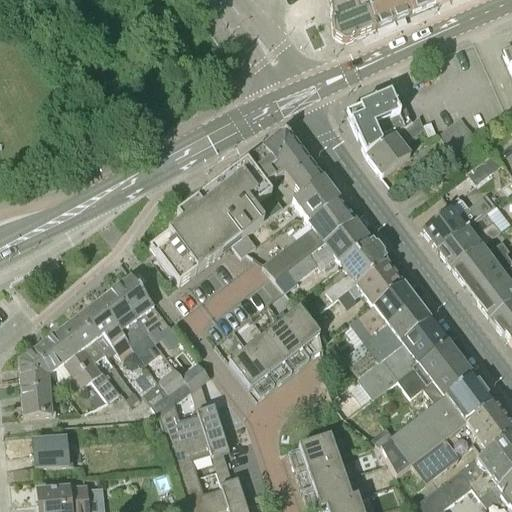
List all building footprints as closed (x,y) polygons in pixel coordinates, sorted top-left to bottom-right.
[(376,34),(361,0),(327,0),(332,42),(343,48),(344,48),(347,48),(349,47),(351,45),(352,43),(376,34)] [(361,0),(376,34),(411,19),(402,0),(387,0),(386,0),(361,0)] [(434,8),(430,0),(386,0),(387,0),(402,0),(411,19),(434,8)] [(430,0),(434,8),(453,0),(430,0)] [(511,52),(502,57),(511,81),(511,52)] [(393,139),(404,131),(389,97),(345,116),(364,160),(365,161),(393,139)] [(393,139),(365,161),(380,182),(409,160),(399,146),(404,148),(423,133),(418,121),(404,131),(393,139)] [(451,158),(473,141),(459,122),(437,139),(451,158)] [(430,126),(422,130),(427,141),(435,138),(430,126)] [(299,200),(322,184),(287,137),(277,138),(262,150),(272,164),(282,177),(299,200)] [(92,157),(104,150),(98,138),(85,144),(92,157)] [(272,164),(262,151),(193,205),(199,213),(166,237),(172,246),(154,259),(178,290),(185,285),(230,250),(245,239),(263,226),(252,212),(271,198),(266,191),(275,184),(264,170),(272,164)] [(493,158),(483,166),(490,176),(500,168),(493,158)] [(306,228),(338,204),(322,184),(299,200),(290,207),(306,228)] [(437,255),(467,232),(494,211),(484,199),(467,212),(461,204),(421,235),(437,255)] [(277,280),(354,225),(338,204),(306,228),(313,237),(299,248),(296,243),(285,252),(282,249),(259,267),(277,280)] [(338,271),(370,246),(354,225),(277,280),(280,282),(274,286),(282,297),(316,270),(319,275),(332,265),(338,271)] [(451,273),(480,250),(490,243),(499,236),(492,226),(473,240),(467,232),(437,255),(451,273)] [(239,262),(255,251),(245,239),(230,250),(239,262)] [(319,316),(348,294),(386,267),(370,246),(338,271),(345,279),(311,306),(319,316)] [(469,297),(510,264),(505,258),(508,255),(501,246),(486,257),(480,250),(451,273),(469,297)] [(489,322),(511,304),(511,266),(510,264),(469,297),(489,322)] [(371,312),(401,287),(386,267),(348,294),(356,305),(361,300),(371,312)] [(143,334),(148,339),(156,333),(159,337),(168,330),(130,281),(113,294),(135,323),(143,334)] [(355,354),(416,306),(401,287),(371,312),(348,330),(350,332),(344,337),(349,343),(348,345),(355,354)] [(132,351),(148,339),(143,334),(135,323),(113,294),(97,306),(132,351)] [(511,304),(489,322),(490,323),(503,341),(504,340),(511,349),(511,304)] [(131,352),(132,351),(97,306),(77,322),(93,345),(103,358),(105,360),(117,358),(120,362),(132,353),(131,352)] [(401,347),(429,324),(416,306),(355,354),(348,359),(343,363),(359,383),(356,385),(357,386),(403,350),(401,347)] [(318,341),(298,314),(279,328),(300,355),(318,341)] [(275,320),(280,327),(287,322),(282,315),(275,320)] [(93,366),(103,358),(93,345),(77,322),(56,338),(90,384),(107,406),(118,399),(102,376),(101,377),(93,366)] [(396,386),(447,347),(429,324),(401,347),(403,350),(357,386),(371,404),(395,386),(396,386)] [(300,355),(279,328),(262,341),(283,368),(300,355)] [(97,413),(107,406),(90,384),(56,338),(32,356),(48,380),(50,379),(60,393),(73,383),(80,393),(81,392),(97,413)] [(283,368),(262,341),(245,355),(265,381),(283,368)] [(435,409),(472,380),(466,373),(466,372),(447,347),(396,386),(409,404),(422,393),(435,409)] [(265,381),(245,355),(240,358),(227,368),(248,395),(265,381)] [(47,381),(48,380),(32,356),(16,368),(19,395),(48,392),(47,381)] [(192,395),(199,388),(208,381),(198,369),(185,378),(181,382),(192,395)] [(192,395),(181,382),(174,373),(157,386),(167,399),(175,408),(190,397),(192,395)] [(410,471),(493,407),(472,380),(435,409),(394,440),(378,452),(395,482),(407,472),(410,470),(410,471)] [(149,410),(166,398),(158,387),(141,399),(149,410)] [(167,450),(220,433),(214,414),(213,415),(214,417),(209,419),(206,408),(199,388),(192,395),(190,397),(196,420),(178,425),(173,409),(158,422),(167,450)] [(48,392),(19,395),(22,422),(54,419),(53,407),(50,407),(48,392)] [(173,409),(175,408),(167,399),(150,412),(158,422),(173,409)] [(469,470),(511,436),(511,433),(503,422),(503,421),(493,407),(410,471),(424,488),(457,464),(456,462),(476,447),(480,452),(465,464),(469,470)] [(369,444),(378,452),(394,440),(385,429),(369,444)] [(214,475),(226,471),(219,451),(224,449),(225,452),(226,451),(220,433),(167,450),(179,487),(196,481),(191,465),(210,460),(214,475)] [(495,492),(511,477),(511,436),(469,470),(411,511),(445,511),(470,493),(478,504),(495,492)] [(336,461),(329,440),(297,451),(304,472),(336,461)] [(67,454),(66,441),(31,446),(34,472),(73,467),(71,453),(67,454)] [(311,492),(343,481),(336,461),(304,472),(311,492)] [(186,511),(226,511),(243,507),(238,488),(237,488),(238,491),(233,492),(226,471),(214,475),(220,493),(202,499),(196,481),(179,487),(186,511)] [(511,511),(511,477),(495,492),(499,502),(486,511),(511,511)] [(311,492),(318,511),(321,511),(324,511),(350,502),(343,481),(311,492)] [(37,511),(87,511),(86,490),(69,491),(69,493),(36,496),(37,511)] [(324,511),(360,511),(356,500),(350,502),(324,511)]
